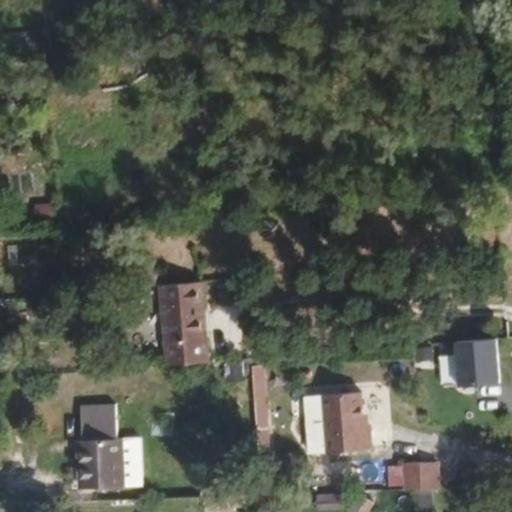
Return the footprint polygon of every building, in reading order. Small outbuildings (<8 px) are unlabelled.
[(162,286),(161,275),(139,276),(138,271),(83,275),(84,292),(120,289),(138,288),(162,286)] [(211,313),(208,282),(166,286),(173,368),(174,368),(216,366),(213,344),(204,345),(201,314),(211,313)] [(139,304),(138,288),(120,289),(121,305),(139,304)] [(121,305),(120,289),(84,292),(85,308),(121,305)] [(213,344),(211,313),(201,314),(204,345),(213,344)] [(462,387),(501,384),(498,339),(459,342),(460,357),(462,387)] [(444,388),(462,387),(460,357),(442,358),(444,388)] [(371,424),(368,388),(328,392),(334,451),(380,448),(379,422),(371,424)] [(123,488),(123,438),(116,439),(115,404),(86,404),(86,440),(80,439),(82,490),(123,488)] [(440,487),(439,460),(405,461),(406,488),(423,487),(440,487)] [(265,509),(273,497),(266,496),(239,497),(240,510),(265,509)] [(239,511),(240,510),(239,497),(208,497),(208,511),(239,511)]
